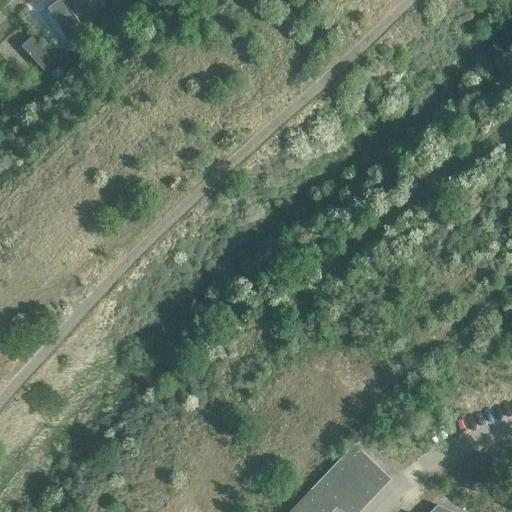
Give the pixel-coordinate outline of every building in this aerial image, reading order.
[(71,42),(85,34),(64,0),(52,0),(47,3),(71,42)] [(111,0),(93,0),(102,10),(113,2),(111,0)] [(88,13),(80,19),(86,27),(94,21),(88,13)] [(54,49),(48,54),(57,64),(67,55),(62,49),(54,49)] [(34,72),(27,79),(35,89),(43,83),(34,72)] [(27,81),(20,87),(27,94),(33,87),(27,81)] [(331,511),(337,507),(338,508),(346,511),(358,511),(391,478),(355,444),(314,487),(290,511),(331,511)]
